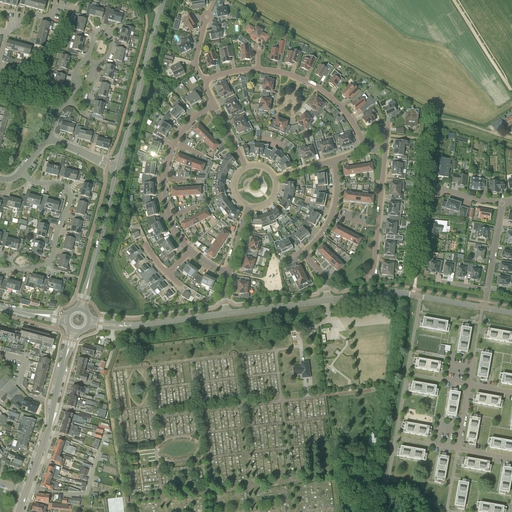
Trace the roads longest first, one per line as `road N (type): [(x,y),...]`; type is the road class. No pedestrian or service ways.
road 1 (residential): [(206,80),(253,69),(303,79),(335,100),(362,144)]
road 2 (tertiary): [(118,166),(159,10)]
road 3 (residential): [(20,270),(52,258),(71,196),(64,185),(20,173)]
road 4 (residential): [(327,299),(394,292),(483,307)]
road 5 (tertiary): [(80,309),(118,166)]
road 6 (residential): [(88,321),(136,326),(226,313)]
road 7 (residential): [(373,280),(385,146)]
